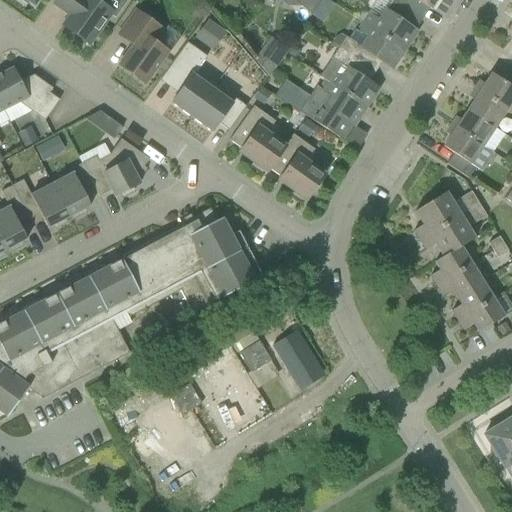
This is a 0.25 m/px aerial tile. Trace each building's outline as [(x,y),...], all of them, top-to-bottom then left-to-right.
[(65,14),(66,12),(71,16),(63,27),(89,45),(112,13),(94,0),(57,0),(53,5),(65,14)] [(278,0),(279,1),(286,8),(300,8),(310,17),(320,0),(278,0)] [(390,0),(393,1),(402,8),(407,0),(414,0),(431,11),(438,0),(390,0)] [(369,16),(363,25),(404,52),(407,54),(408,53),(405,50),(417,32),(395,18),(402,8),(393,1),(379,22),(369,16)] [(164,31),(136,11),(118,36),(133,47),(118,66),(145,85),(168,53),(155,43),(164,31)] [(206,20),(192,36),(208,49),(222,34),(206,20)] [(345,37),(338,48),(376,73),(382,63),(392,70),(404,52),(363,25),(358,32),(361,34),(355,44),(345,37)] [(338,48),(345,38),(341,35),(335,38),(331,44),(338,48)] [(191,119),(213,89),(193,76),(207,58),(187,44),(160,82),(178,95),(171,105),(191,119)] [(293,46),(287,54),(296,61),(302,52),(293,46)] [(319,77),(325,81),(370,111),(370,110),(367,108),(367,107),(379,90),(369,83),(376,73),(338,48),(319,77)] [(281,62),(262,50),(254,61),(269,79),(281,62)] [(1,71),(0,71),(0,104),(3,111),(19,103),(45,122),(59,101),(49,94),(52,90),(34,76),(20,83),(13,69),(3,75),(1,71)] [(474,90),(506,111),(511,102),(511,76),(507,85),(492,75),(485,85),(480,82),(474,90)] [(325,81),(320,89),(316,87),(299,113),(313,122),(341,140),(351,125),(354,127),(365,110),(366,109),(369,111),(370,111),(325,81)] [(232,103),(213,89),(191,119),(211,134),(218,124),(229,131),(246,108),(234,100),(232,103)] [(253,99),(263,106),(270,96),(260,90),(253,99)] [(468,111),(494,129),(506,111),(474,90),(469,98),(474,102),(468,111)] [(229,141),(241,150),(239,153),(268,174),(270,170),(286,147),(285,146),(267,134),(275,123),(253,107),(229,141)] [(456,118),(450,126),(482,147),(494,129),(468,111),(461,122),(456,118)] [(309,138),(312,133),(316,127),(306,120),(299,131),(309,138)] [(122,128),(112,121),(103,134),(113,141),(122,128)] [(450,126),(445,134),(450,138),(443,148),(454,155),(447,165),(468,180),(476,169),(470,165),(482,147),(450,126)] [(38,142),(33,132),(20,139),(25,148),(38,142)] [(293,136),(285,146),(286,147),(270,170),(280,178),(278,181),(307,202),(325,176),(306,162),(314,151),(293,136)] [(115,198),(120,196),(122,199),(135,193),(133,189),(140,185),(136,179),(149,161),(121,141),(110,156),(98,162),(96,157),(82,165),(93,187),(99,198),(112,191),(115,198)] [(44,145),(36,149),(42,162),(51,158),(44,145)] [(52,186),(71,222),(87,213),(85,210),(90,207),(83,193),(93,187),(82,165),(71,171),(73,175),(52,186)] [(12,188),(30,221),(40,215),(48,229),(53,227),(55,230),(71,222),(52,186),(32,197),(24,182),(12,188)] [(0,213),(0,241),(7,255),(23,247),(21,243),(27,241),(19,226),(30,221),(12,188),(2,193),(10,209),(0,213)] [(446,193),(415,213),(423,226),(414,232),(419,241),(460,216),(446,193)] [(468,212),(479,205),(474,198),(471,193),(460,200),(468,212)] [(486,217),(483,213),(479,205),(468,212),(475,224),(486,217)] [(23,312),(25,318),(9,326),(6,321),(5,322),(0,324),(0,413),(6,418),(7,419),(28,390),(42,400),(129,354),(111,319),(125,311),(128,319),(180,291),(193,315),(263,277),(239,231),(230,235),(223,220),(222,219),(216,222),(210,210),(192,219),(194,223),(187,227),(185,223),(120,257),(122,260),(120,261),(121,261),(107,269),(107,268),(105,269),(108,274),(92,283),(89,278),(88,278),(90,284),(74,293),(71,287),(70,288),(57,295),(56,295),(55,295),(55,296),(42,303),(42,302),(41,303),(44,308),(27,317),(24,312),(23,312)] [(436,247),(443,258),(461,248),(474,239),(460,216),(419,241),(426,251),(435,246),(436,247)] [(493,252),(503,245),(499,238),(488,245),(493,252)] [(497,259),(508,253),(503,245),(493,252),(497,259)] [(430,277),(436,287),(471,265),(461,248),(443,258),(435,263),(439,271),(430,277)] [(457,299),(482,283),(471,265),(436,287),(442,297),(452,291),(457,299)] [(458,322),(493,300),(482,283),(457,299),(461,306),(452,312),(458,322)] [(493,300),(458,322),(464,331),(473,326),(478,334),(504,318),(493,300)] [(496,329),(501,337),(510,332),(504,323),(496,329)] [(236,355),(257,341),(248,326),(227,340),(236,355)] [(267,350),(297,396),(324,378),(295,333),(267,350)] [(239,354),(251,374),(271,362),(259,342),(239,354)] [(236,433),(264,416),(233,366),(205,383),(236,433)] [(169,397),(171,400),(182,417),(201,405),(189,385),(181,390),(169,397)] [(145,411),(173,461),(196,448),(168,398),(145,411)] [(511,418),(505,423),(504,421),(502,422),(503,423),(497,427),(496,425),(495,426),(496,428),(483,436),(490,446),(490,450),(494,458),(498,460),(504,470),(511,464),(511,418)]
